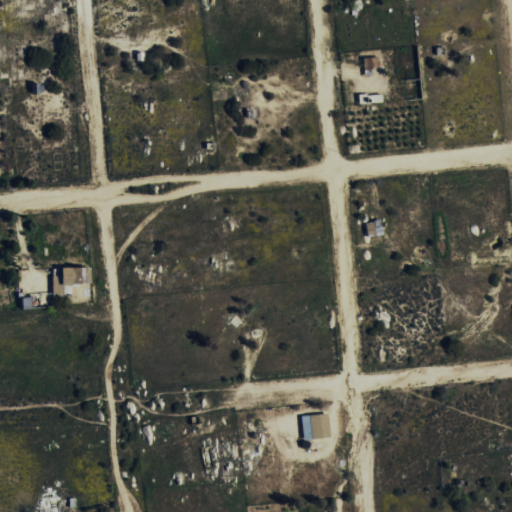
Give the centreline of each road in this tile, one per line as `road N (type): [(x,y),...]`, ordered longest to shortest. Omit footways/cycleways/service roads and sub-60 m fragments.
road 1 (residential): [(82,0),(112,295),(108,423),(125,511)]
road 2 (residential): [(314,0),(366,511)]
road 3 (residential): [(0,205),(511,155)]
road 4 (residential): [(234,392),(511,369)]
